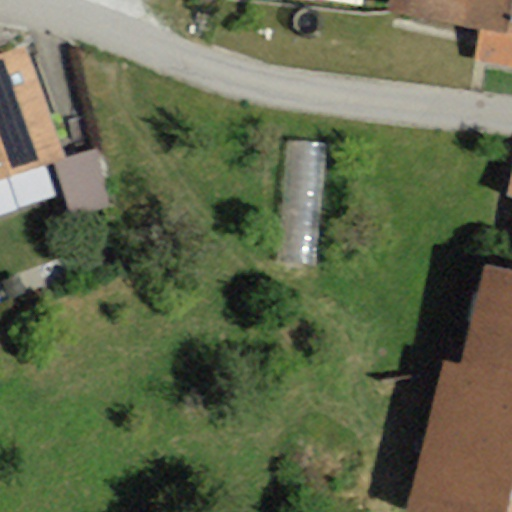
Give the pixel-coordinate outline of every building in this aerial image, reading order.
[(511,0),(381,0),(380,19),(468,42),(462,63),(511,76),(511,0)] [(0,182),(45,168),(9,60),(0,63),(0,182)] [(101,211),(87,163),(46,174),(60,223),(101,211)] [(511,235),(500,289),(511,291),(511,235)] [(511,511),(511,291),(500,289),(463,281),(441,377),(419,372),(387,511),(511,511)]
